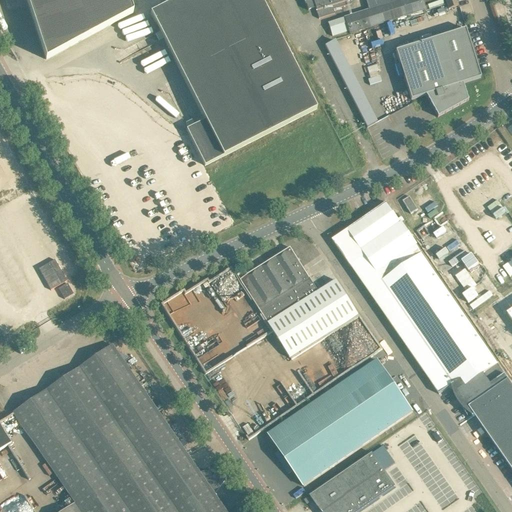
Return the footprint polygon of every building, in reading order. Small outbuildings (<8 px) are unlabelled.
[(14,0),(30,53),(135,23),(127,0),(14,0)] [(177,0),(151,14),(160,33),(156,35),(159,41),(164,39),(205,121),(195,126),(192,122),(186,125),(188,129),(186,130),(205,166),(317,109),(261,0),(177,0)] [(303,0),(305,3),(306,2),(307,8),(308,11),(316,8),(318,17),(319,19),(335,14),(334,12),(334,10),(351,5),(350,1),(352,0),(365,0),(369,11),(345,19),(349,31),(349,32),(350,34),(416,13),(425,10),(421,0),(303,0)] [(445,0),(448,10),(458,7),(455,0),(445,0)] [(465,29),(395,51),(411,100),(426,96),(438,118),(468,101),(463,84),(481,78),(465,29)] [(0,231),(0,232),(0,231),(5,228),(5,229),(18,222),(19,221),(20,221),(20,220),(21,219),(21,218),(21,217),(21,216),(21,215),(20,214),(0,178),(0,231)] [(410,197),(403,201),(411,214),(418,210),(410,197)] [(454,385),(458,391),(498,364),(416,245),(401,224),(400,225),(400,224),(404,221),(402,217),(398,220),(387,203),(333,241),(439,395),(454,385)] [(238,276),(290,359),(299,353),(350,321),(359,316),(337,281),(319,292),(291,248),(248,275),(245,271),(238,276)] [(479,264),(472,255),(462,262),(469,271),(479,264)] [(511,261),(503,268),(510,277),(511,275),(511,261)] [(478,296),(472,289),(463,295),(468,303),(478,296)] [(485,334),(488,339),(497,332),(494,327),(485,334)] [(489,340),(492,345),(502,338),(498,334),(489,340)] [(13,413),(75,504),(62,511),(225,511),(214,495),(224,481),(220,474),(215,480),(211,479),(211,478),(211,477),(210,476),(210,475),(209,474),(208,473),(207,473),(207,472),(206,472),(205,472),(204,472),(203,472),(202,472),(201,472),(200,473),(199,473),(112,345),(13,413)] [(269,435),(304,487),(313,481),(413,413),(377,360),(269,435)] [(511,384),(498,364),(458,391),(511,469),(511,384)] [(0,450),(11,444),(0,425),(0,450)] [(383,447),(310,496),(320,511),(358,511),(395,487),(384,471),(395,464),(383,447)]
